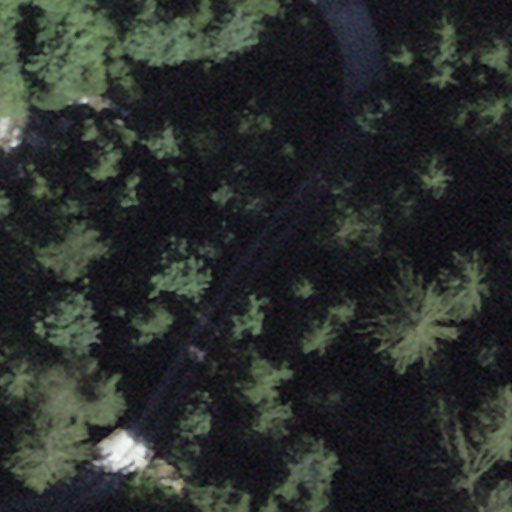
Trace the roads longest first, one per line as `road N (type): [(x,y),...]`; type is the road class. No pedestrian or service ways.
road 1 (track): [(338,0),(362,57),(360,96),(331,158),(166,393)]
road 2 (track): [(511,143),(383,252),(166,393)]
road 3 (track): [(166,393),(114,473),(84,496),(16,511)]
